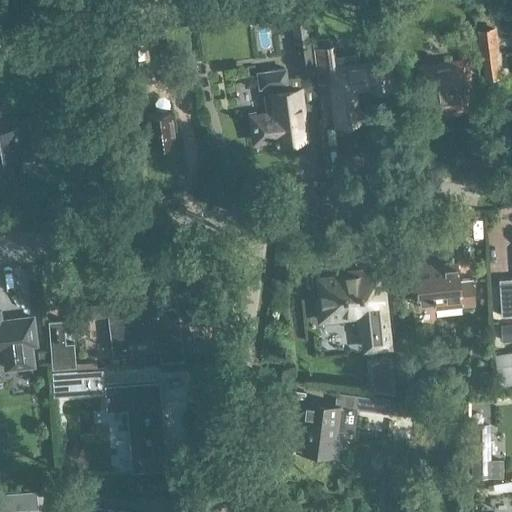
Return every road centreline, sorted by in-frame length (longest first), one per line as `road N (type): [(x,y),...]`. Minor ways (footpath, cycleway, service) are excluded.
road 1 (residential): [(222,511),(260,211)]
road 2 (residential): [(0,240),(260,211)]
road 3 (residential): [(260,211),(511,196)]
